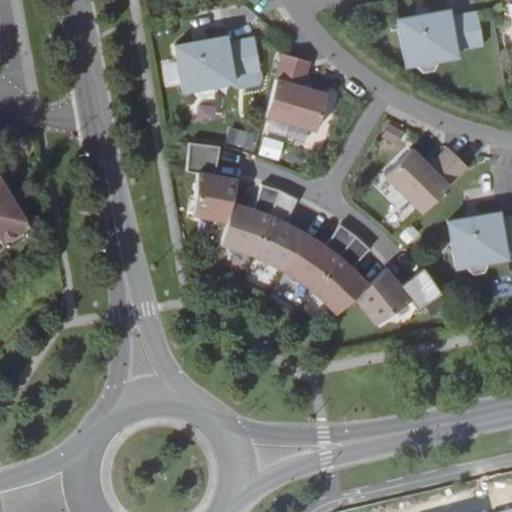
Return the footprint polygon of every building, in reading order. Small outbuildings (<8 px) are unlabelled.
[(427,7),(416,9),(417,15),(428,13),(427,7)] [(417,15),(397,19),(405,65),(416,63),(417,67),(422,72),(433,70),(436,64),(436,59),(456,56),(455,50),(483,45),(476,11),(449,16),(448,10),(428,13),(417,15)] [(203,34),(192,36),(193,42),(204,40),(203,34)] [(193,42),(173,46),(182,91),(193,90),(194,94),(198,99),(210,97),(213,90),(212,86),(233,83),(231,77),(259,72),(253,38),(225,42),(224,36),(204,40),(193,42)] [(309,61),(283,54),(265,116),(316,130),(326,95),(301,87),(309,61)] [(394,144),(400,127),(381,121),(375,137),(394,144)] [(223,143),(248,146),(249,131),(225,128),(223,143)] [(253,154),(274,159),(280,135),(259,130),(253,154)] [(198,144),(188,143),(183,171),(194,173),(192,215),(226,221),(231,203),(237,180),(214,175),(219,147),(198,144)] [(467,167),(448,148),(429,167),(411,149),(384,175),(421,213),(467,167)] [(0,242),(0,241),(0,235),(0,234),(0,229),(17,218),(20,222),(23,220),(0,184),(0,242)] [(253,210),(231,203),(226,221),(220,244),(253,255),(280,191),(262,184),(253,210)] [(297,199),(280,191),(253,255),(283,271),(305,234),(285,223),(297,199)] [(467,218),(447,222),(456,267),(467,266),(468,270),(473,275),(484,273),(487,266),(486,262),(507,259),(506,253),(511,252),(511,215),(500,218),(499,213),(479,216),(467,218)] [(17,218),(0,229),(0,234),(0,235),(4,241),(24,228),(20,222),(17,218)] [(305,234),(283,271),(311,290),(356,236),(340,225),(324,247),(305,234)] [(370,249),(356,236),(311,290),(336,314),(354,298),(368,285),(351,269),(370,249)] [(368,285),(354,298),(376,324),(409,301),(417,309),(441,294),(433,282),(423,269),(400,287),(385,269),(368,285)]
